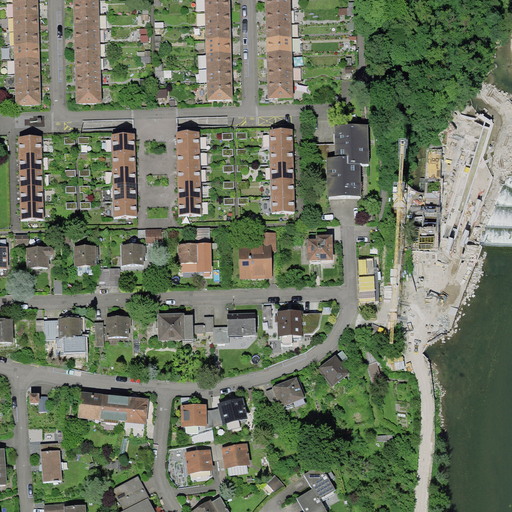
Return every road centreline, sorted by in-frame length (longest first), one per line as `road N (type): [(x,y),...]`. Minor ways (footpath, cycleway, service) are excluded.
road 1 (residential): [(351,290),(0,304)]
road 2 (residential): [(58,0),(61,115),(244,109)]
road 3 (residential): [(163,391),(232,386),(284,368),(335,327),(351,290)]
road 4 (residential): [(17,372),(163,391)]
road 5 (residential): [(376,77),(330,108),(244,109)]
road 6 (residential): [(26,511),(17,372)]
road 7 (residential): [(177,511),(162,482),(163,391)]
road 8 (residential): [(384,199),(376,77)]
